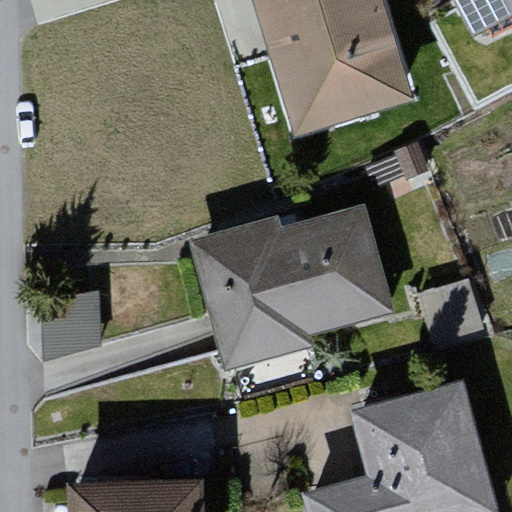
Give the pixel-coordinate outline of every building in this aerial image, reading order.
[(376,0),(257,0),(297,131),(406,98),(376,0)] [(511,0),(458,0),(473,29),(511,8),(511,0)] [(273,221),(193,243),(227,365),(306,343),(303,332),(388,309),(360,209),(276,232),(273,221)] [(422,285),(437,339),(492,324),(477,271),(422,285)] [(458,386),(354,414),(371,478),(306,495),(310,511),(490,511),(492,511),(458,386)] [(198,511),(197,486),(70,490),(70,511),(198,511)]
